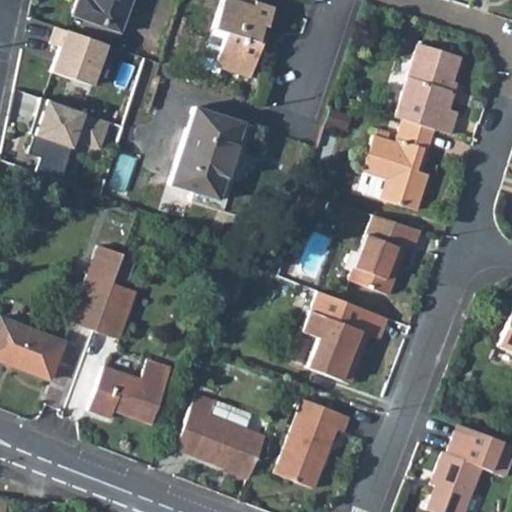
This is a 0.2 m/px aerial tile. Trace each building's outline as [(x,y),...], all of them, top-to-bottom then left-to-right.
[(73,0),(68,15),(82,20),(113,31),(117,32),(128,0),(73,0)] [(198,67),(217,73),(218,68),(248,77),(259,43),(255,41),(260,24),(264,25),(271,6),(252,1),(251,5),(233,0),(219,0),(206,43),(201,46),(196,62),(198,67)] [(82,20),(77,34),(108,45),(113,31),(82,20)] [(36,31),(31,46),(59,56),(65,41),(36,31)] [(415,43),(393,117),(400,119),(432,129),(449,134),(456,111),(446,108),(451,94),(448,89),(458,56),(415,43)] [(227,77),(222,92),(233,95),(237,81),(227,77)] [(74,138),(101,147),(110,119),(44,98),(28,149),(42,154),(37,169),(61,177),(74,138)] [(190,191),(187,200),(220,211),(248,125),(192,107),(166,183),(168,184),(190,191)] [(328,109),(323,123),(342,129),(347,115),(328,109)] [(432,129),(400,119),(393,142),(385,139),(372,135),(370,135),(359,171),(360,171),(354,191),(414,210),(426,174),(419,172),(414,170),(421,148),(425,150),(432,129)] [(374,129),(372,135),(385,139),(387,133),(374,129)] [(414,170),(419,172),(425,150),(421,148),(414,170)] [(187,200),(190,191),(168,184),(165,193),(187,200)] [(304,229),(312,204),(299,200),(291,225),(304,229)] [(404,245),(411,248),(417,229),(370,214),(346,280),(386,294),(404,245)] [(97,246),(87,274),(109,281),(119,254),(97,246)] [(109,282),(123,287),(133,259),(119,254),(109,281),(109,282)] [(68,321),(91,330),(109,282),(109,281),(87,274),(86,273),(68,321)] [(91,330),(115,338),(133,291),(123,287),(109,282),(91,330)] [(347,384),(363,342),(358,340),(361,333),(365,335),(376,338),(384,318),(314,291),(298,331),(314,337),(303,367),(347,384)] [(511,308),(509,307),(494,345),(511,351),(511,308)] [(0,317),(0,361),(47,379),(62,340),(0,317)] [(107,417),(110,409),(111,405),(118,408),(117,411),(149,423),(169,367),(145,359),(137,379),(101,366),(85,409),(107,417)] [(172,448),(246,477),(262,436),(243,428),(249,414),(193,393),(172,448)] [(300,398),(272,473),(311,488),(334,428),(341,431),(347,416),(300,398)] [(511,451),(511,445),(456,424),(444,452),(441,451),(428,484),(432,485),(423,508),(431,511),(460,511),(478,466),(503,476),(511,451)]
